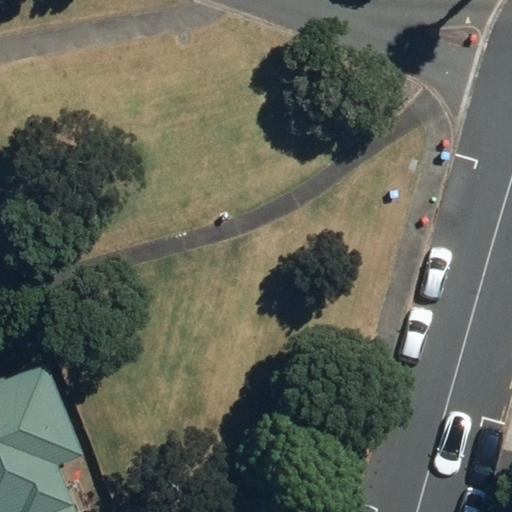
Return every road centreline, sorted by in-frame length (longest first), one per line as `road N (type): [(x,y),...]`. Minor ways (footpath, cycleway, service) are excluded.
road 1 (residential): [(511,199),(419,511)]
road 2 (residential): [(308,0),(511,64)]
